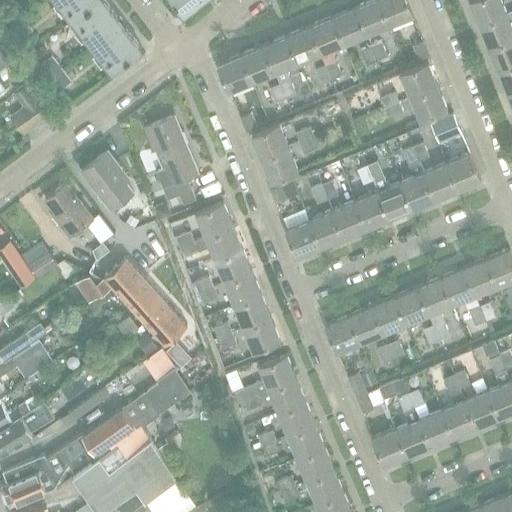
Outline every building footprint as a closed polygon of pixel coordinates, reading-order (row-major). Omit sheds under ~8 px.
[(58,0),(72,17),(93,0),(58,0)] [(111,68),(140,45),(104,0),(93,0),(72,17),(111,68)] [(173,0),(184,14),(201,0),(173,0)] [(366,34),(389,25),(378,0),(371,0),(355,7),(366,34)] [(378,0),(389,25),(415,14),(408,0),(378,0)] [(470,0),(480,23),(507,12),(502,0),(470,0)] [(11,24),(22,15),(12,3),(2,11),(11,24)] [(344,43),(366,34),(355,7),(333,16),(344,43)] [(489,46),(511,36),(511,23),(507,12),(480,23),(489,46)] [(22,15),(11,24),(21,36),(32,28),(22,15)] [(321,53),(344,43),(333,16),(310,25),(321,53)] [(299,62),(321,53),(310,25),(288,35),(299,62)] [(276,71),(299,62),(288,35),(265,44),(276,71)] [(499,69),(511,63),(511,36),(489,46),(499,69)] [(376,58),(385,54),(379,38),(370,42),(376,58)] [(417,56),(427,52),(421,38),(411,42),(417,56)] [(367,62),(376,58),(370,42),(360,46),(367,62)] [(254,80),(276,71),(265,44),(243,53),(254,80)] [(230,90),(254,80),(243,53),(219,63),(230,90)] [(51,75),(62,66),(52,54),(41,62),(51,75)] [(331,77),(340,73),(334,57),(325,61),(331,77)] [(409,94),(437,83),(427,60),(400,71),(409,94)] [(322,80),(331,77),(325,61),(315,65),(322,80)] [(508,91),(511,89),(511,63),(499,69),(508,91)] [(62,66),(51,75),(61,87),(72,79),(62,66)] [(286,95),(295,91),(289,76),(280,79),(286,95)] [(277,99),(286,95),(280,79),(270,83),(277,99)] [(22,103),(37,122),(49,112),(26,82),(14,92),(22,103)] [(437,83),(409,94),(419,117),(446,106),(437,83)] [(383,105),(399,98),(395,89),(380,96),(383,105)] [(399,98),(383,105),(387,114),(403,108),(399,98)] [(22,133),(37,122),(22,103),(8,114),(22,133)] [(431,119),(438,137),(459,128),(457,124),(451,110),(441,114),(431,119)] [(247,130),(257,125),(251,111),(240,115),(247,130)] [(197,170),(191,156),(173,113),(148,124),(166,166),(157,170),(168,196),(178,192),(183,202),(196,197),(186,174),(197,170)] [(263,159),(290,147),(280,124),(253,135),(263,159)] [(301,143),(316,136),(313,127),(297,134),(301,143)] [(316,136),(301,143),(305,152),(320,146),(316,136)] [(420,157),(429,153),(423,138),(414,142),(420,157)] [(411,161),(420,157),(414,142),(404,145),(411,161)] [(290,147),(263,159),(273,182),(299,171),(290,147)] [(110,205),(132,188),(124,178),(127,176),(106,148),(81,167),(110,205)] [(448,161),(459,188),(483,178),(472,151),(448,161)] [(374,177),(383,173),(376,157),(367,161),(374,177)] [(365,180),(374,177),(367,161),(358,165),(365,180)] [(437,197),(459,188),(448,161),(425,170),(437,197)] [(413,207),(437,197),(425,170),(402,180),(413,207)] [(328,196),(337,192),(331,176),(322,180),(328,196)] [(68,233),(92,214),(65,179),(44,195),(53,207),(50,210),(68,233)] [(319,199),(328,196),(322,180),(312,184),(319,199)] [(390,216),(413,207),(402,180),(379,189),(390,216)] [(288,199),(281,184),(271,189),(277,204),(288,199)] [(368,226),(390,216),(379,189),(356,199),(368,226)] [(345,235),(368,226),(356,199),(333,209),(345,235)] [(205,235),(232,224),(223,200),(196,211),(205,235)] [(322,245),(345,235),(333,209),(311,218),(322,245)] [(298,255),(322,245),(311,218),(287,228),(298,255)] [(215,258),(242,247),(232,224),(205,235),(215,258)] [(181,245),(195,239),(191,229),(176,235),(181,245)] [(19,252),(10,239),(0,245),(0,252),(6,261),(21,284),(35,275),(19,252)] [(195,239),(181,245),(185,255),(199,249),(195,239)] [(35,274),(55,261),(42,240),(22,253),(35,274)] [(487,255),(498,282),(511,275),(511,247),(511,245),(487,255)] [(224,280),(251,269),(242,247),(215,258),(224,280)] [(165,342),(187,323),(125,255),(104,274),(165,342)] [(476,291),(498,282),(487,255),(464,264),(476,291)] [(453,301),(476,291),(464,264),(442,274),(453,301)] [(234,303),(260,292),(251,269),(224,280),(234,303)] [(105,277),(97,282),(92,273),(84,277),(96,296),(111,286),(105,277)] [(430,310),(453,301),(442,274),(419,283),(430,310)] [(199,291),(214,285),(210,275),(195,281),(199,291)] [(407,320),(430,310),(419,283),(396,293),(407,320)] [(214,285),(199,291),(203,301),(218,295),(214,285)] [(243,326),(270,315),(260,292),(234,303),(243,326)] [(384,329),(407,320),(396,293),(373,303),(384,329)] [(486,317),(496,313),(489,297),(480,301),(486,317)] [(477,321),(486,317),(480,301),(471,305),(477,321)] [(361,339),(384,329),(373,303),(350,312),(361,339)] [(338,349),(361,339),(350,312),(327,322),(338,349)] [(270,315),(243,326),(253,349),(280,338),(270,315)] [(441,336),(450,332),(443,317),(434,320),(441,336)] [(218,337),(232,330),(228,320),(214,326),(218,337)] [(431,340),(441,336),(434,320),(425,324),(431,340)] [(0,360),(29,342),(33,339),(27,330),(0,347),(0,360)] [(232,330),(218,337),(222,347),(237,341),(232,330)] [(395,355),(404,351),(398,336),(388,340),(395,355)] [(386,359),(395,355),(388,340),(379,343),(386,359)] [(29,342),(0,360),(0,387),(4,385),(0,378),(0,372),(34,350),(29,342)] [(156,377),(176,364),(162,344),(142,358),(156,377)] [(507,367),(511,364),(511,353),(509,347),(500,351),(506,366),(507,367)] [(490,355),(496,370),(506,366),(500,351),(490,355)] [(28,375),(46,363),(40,352),(21,364),(28,375)] [(257,391),(268,387),(295,376),(285,352),(259,363),(264,376),(253,381),(257,391)] [(461,386),(470,382),(464,366),(454,370),(461,386)] [(499,414),(511,408),(511,379),(511,377),(507,367),(506,366),(496,370),(502,381),(488,387),(499,414)] [(353,389),(363,385),(357,369),(347,373),(353,389)] [(452,390),(461,386),(454,370),(445,374),(452,390)] [(278,409),(305,398),(295,376),(268,387),(278,409)] [(243,397),(257,391),(253,381),(238,387),(232,390),(236,400),(243,397)] [(416,405),(425,401),(418,385),(409,389),(416,405)] [(477,424),(499,414),(488,387),(465,396),(477,424)] [(151,439),(140,424),(158,411),(143,389),(83,431),(82,431),(82,432),(89,442),(99,456),(118,442),(128,456),(151,439)] [(406,409),(416,405),(409,389),(400,393),(406,409)] [(257,391),(243,397),(247,408),(261,401),(257,391)] [(366,391),(356,395),(362,411),(372,406),(366,391)] [(454,433),(477,424),(465,396),(442,406),(454,433)] [(0,450),(33,431),(31,428),(54,414),(44,398),(30,407),(0,425),(0,450)] [(287,432),(314,421),(305,398),(278,409),(287,432)] [(0,425),(30,407),(26,400),(8,410),(2,399),(0,399),(0,425)] [(431,442),(454,433),(442,406),(420,415),(431,442)] [(408,452),(431,442),(420,415),(397,425),(408,452)] [(297,455),(323,444),(314,421),(287,432),(297,455)] [(385,462),(408,452),(397,425),(374,434),(385,462)] [(261,443),(276,437),(272,427),(257,433),(261,443)] [(67,463),(84,449),(82,446),(89,442),(82,432),(82,431),(83,431),(83,430),(46,455),(44,452),(2,469),(7,480),(2,482),(4,489),(2,492),(5,499),(9,500),(10,503),(54,485),(67,463)] [(276,437),(261,443),(266,453),(280,447),(276,437)] [(184,511),(198,502),(151,439),(128,456),(118,442),(99,456),(71,476),(88,499),(81,503),(87,511),(101,511),(137,486),(155,511),(184,511)] [(306,478),(333,466),(323,444),(297,455),(306,478)] [(316,500),(342,489),(333,466),(306,478),(316,500)] [(280,489),(294,483),(290,472),(276,478),(280,489)] [(294,483),(280,489),(284,499),(299,493),(294,483)] [(128,511),(144,511),(151,507),(146,499),(137,487),(120,499),(128,511)] [(320,511),(352,511),(342,489),(316,500),(320,511)] [(486,511),(511,511),(511,508),(505,492),(482,501),(486,511)] [(460,511),(486,511),(482,501),(460,511)] [(87,511),(81,503),(69,511),(87,511)]
